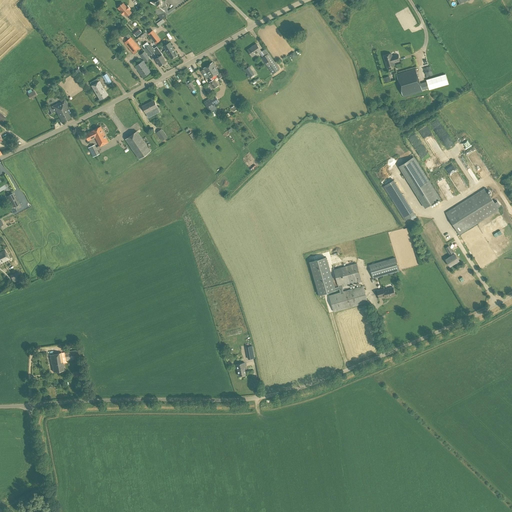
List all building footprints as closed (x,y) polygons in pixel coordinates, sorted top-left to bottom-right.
[(157,1),(152,1),(152,4),(157,4),(158,4),(158,5),(159,5),(160,5),(161,8),(156,9),(157,14),(168,11),(166,3),(165,0),(162,1),(162,0),(161,0),(157,0),(157,1)] [(126,6),(123,3),(121,4),(120,5),(121,5),(119,7),(122,10),(120,12),(123,15),(124,14),(127,16),(131,12),(129,10),(130,9),(128,5),(126,6)] [(168,11),(157,14),(161,20),(169,14),(168,11)] [(153,30),(148,34),(154,41),(159,37),(153,30)] [(134,54),(140,49),(131,37),(124,43),(134,54)] [(169,42),(164,45),(167,51),(171,58),(177,55),(173,48),(169,42)] [(154,48),(151,44),(144,48),(149,56),(154,53),(157,58),(155,59),(160,66),(166,62),(161,55),(162,54),(157,46),(154,48)] [(257,54),(261,51),(256,44),(248,50),(252,56),(256,53),(257,54)] [(147,63),(151,59),(145,51),(140,54),(147,63)] [(267,66),(274,62),(269,53),(262,58),(267,66)] [(392,56),(391,53),(383,55),(387,67),(395,65),(394,63),(400,61),(398,54),(392,56)] [(143,77),(151,72),(143,61),(135,67),(143,77)] [(213,68),(216,75),(218,78),(222,76),(213,62),(203,68),(204,69),(201,71),(203,74),(206,72),(213,68)] [(431,66),(423,67),(424,77),(432,76),(431,66)] [(210,79),(216,75),(213,68),(206,72),(210,79)] [(402,95),(422,90),(415,68),(396,74),(402,95)] [(107,84),(112,82),(107,73),(102,76),(105,81),(104,81),(106,84),(107,84)] [(213,89),(218,86),(214,79),(209,82),(213,89)] [(100,99),(108,95),(99,81),(91,85),(100,99)] [(32,92),(31,89),(27,91),(28,93),(28,94),(30,97),(36,94),(34,91),(32,92)] [(204,102),(208,109),(220,102),(215,95),(204,102)] [(146,113),(157,107),(154,100),(142,106),(146,113)] [(53,106),(49,108),(52,113),(56,111),(62,122),(71,117),(67,109),(69,107),(66,101),(59,104),(58,103),(52,106),(53,106)] [(426,136),(432,132),(428,125),(422,128),(426,136)] [(92,131),(95,137),(100,146),(108,142),(101,126),(92,131)] [(453,128),(458,138),(462,136),(456,126),(453,128)] [(162,141),(167,137),(161,129),(156,132),(162,141)] [(88,140),(95,137),(92,131),(85,134),(88,140)] [(139,159),(151,151),(137,131),(126,139),(139,159)] [(412,137),(420,152),(424,150),(416,135),(412,137)] [(99,154),(95,144),(88,148),(87,146),(84,147),(88,155),(94,152),(96,156),(99,154)] [(425,208),(440,198),(414,157),(399,166),(425,208)] [(405,220),(415,214),(394,179),(384,186),(405,220)] [(7,184),(0,188),(0,194),(10,188),(7,184)] [(459,234),(499,209),(485,188),(446,213),(459,234)] [(13,207),(19,204),(12,193),(7,196),(13,207)] [(454,254),(449,246),(446,248),(451,256),(446,259),(450,266),(451,265),(452,266),(454,265),(454,264),(455,263),(456,264),(458,262),(458,261),(459,260),(455,254),(454,254)] [(0,263),(9,258),(4,249),(0,251),(0,263)] [(335,288),(331,276),(326,257),(310,262),(319,295),(339,289),(340,292),(329,296),(334,312),(368,302),(363,286),(343,292),(342,287),(362,281),(357,263),(334,270),(339,287),(335,288)] [(373,279),(399,271),(395,258),(369,265),(373,279)] [(395,295),(393,287),(384,290),(384,289),(377,291),(379,297),(385,296),(385,298),(395,295)] [(66,361),(83,358),(81,349),(64,352),(66,361)] [(64,370),(63,362),(63,361),(62,352),(50,354),(51,364),(52,364),(54,372),(64,370)] [(239,376),(246,374),(244,367),(246,367),(245,362),(237,364),(239,376)]
